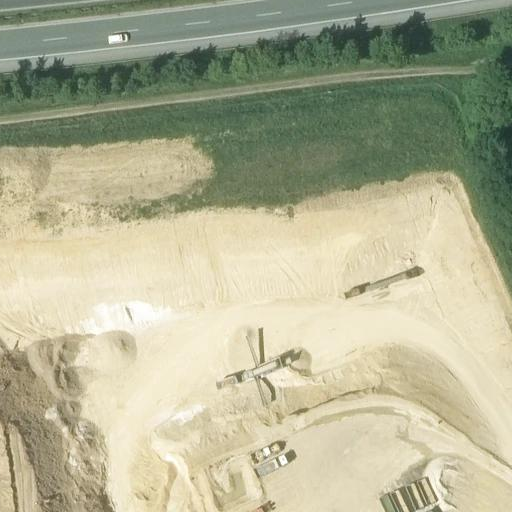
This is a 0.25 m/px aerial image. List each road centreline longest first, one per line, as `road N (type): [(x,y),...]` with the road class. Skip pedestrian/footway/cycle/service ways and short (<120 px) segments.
road 1 (track): [(0,122),(511,60)]
road 2 (motorway): [(0,56),(457,0)]
